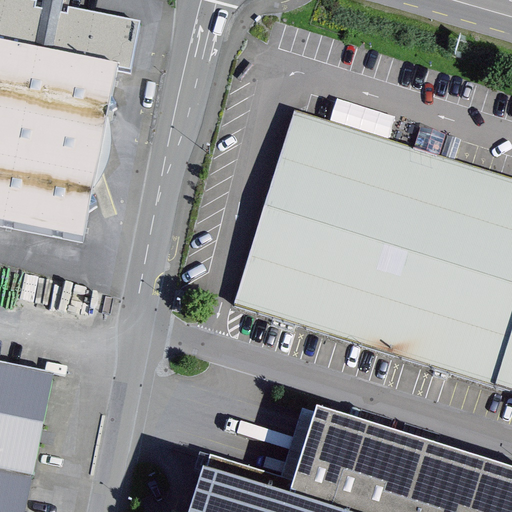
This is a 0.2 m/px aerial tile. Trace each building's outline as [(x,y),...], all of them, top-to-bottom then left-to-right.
[(48,0),(46,8),(0,0),(0,225),(95,244),(106,191),(111,186),(115,180),(119,173),(122,163),(124,152),(123,142),(121,134),(118,128),(129,72),(144,75),(153,28),(78,14),(80,0),(48,0)] [(341,100),(335,119),(393,137),(398,118),(341,100)] [(417,152),(296,115),(236,307),(511,392),(511,181),(442,160),(449,137),(424,129),(417,152)] [(0,511),(33,511),(62,374),(0,361),(0,511)] [(511,511),(511,477),(311,416),(289,486),(211,462),(196,511),(511,511)]
